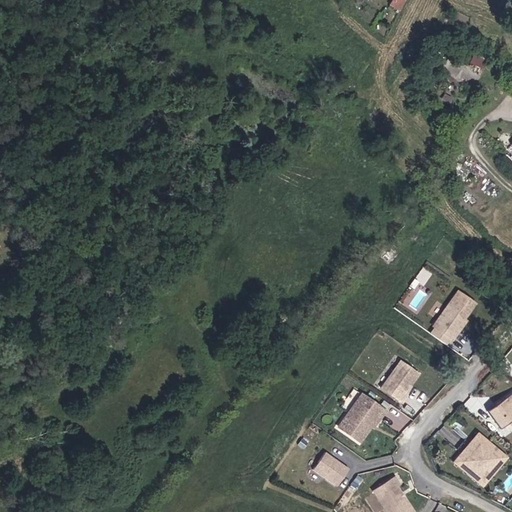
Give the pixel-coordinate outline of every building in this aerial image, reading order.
[(471,62),(483,66),(486,58),(474,54),(471,62)] [(511,141),(501,153),(511,161),(511,141)] [(404,299),(415,308),(426,295),(415,285),(404,299)] [(464,319),(474,304),(457,292),(432,327),(452,341),(458,333),(455,331),(464,319)] [(458,333),(466,321),(464,319),(455,331),(458,333)] [(466,355),(470,347),(460,342),(456,350),(466,355)] [(403,396),(417,376),(399,363),(379,390),(400,404),(405,397),(403,396)] [(511,424),(511,400),(504,389),(487,401),(507,429),(511,424)] [(373,420),(380,410),(356,393),(332,426),(354,441),(371,419),(373,420)] [(497,456),(481,442),(471,455),(476,460),(473,464),(467,459),(456,471),(472,484),(480,475),(474,470),(483,460),(488,465),(497,456)] [(340,468),(317,450),(305,467),(328,484),(340,468)] [(473,464),(476,460),(471,455),(467,459),(473,464)] [(480,475),(488,465),(483,460),(474,470),(480,475)] [(401,511),(406,509),(388,484),(391,482),(385,475),(365,490),(380,511),(401,511)] [(494,497),(486,491),(479,499),(488,504),(494,497)] [(494,507),(499,501),(494,497),(488,504),(494,507)]
